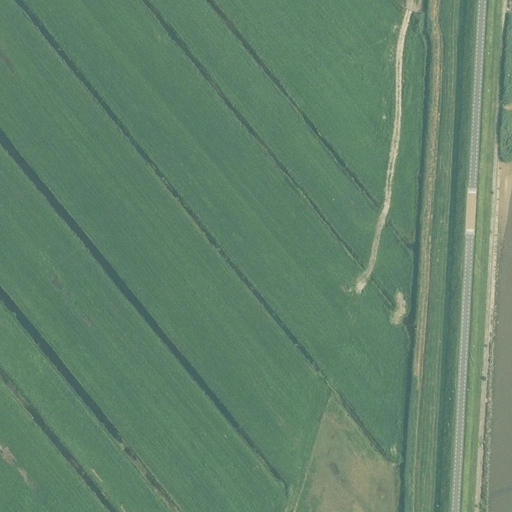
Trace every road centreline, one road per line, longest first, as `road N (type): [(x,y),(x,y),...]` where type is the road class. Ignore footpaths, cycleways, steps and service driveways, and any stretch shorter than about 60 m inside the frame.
road 1 (track): [(465,511),(498,0)]
road 2 (tertiary): [(454,511),(482,0)]
road 3 (track): [(409,0),(397,57),(391,176),(361,283)]
